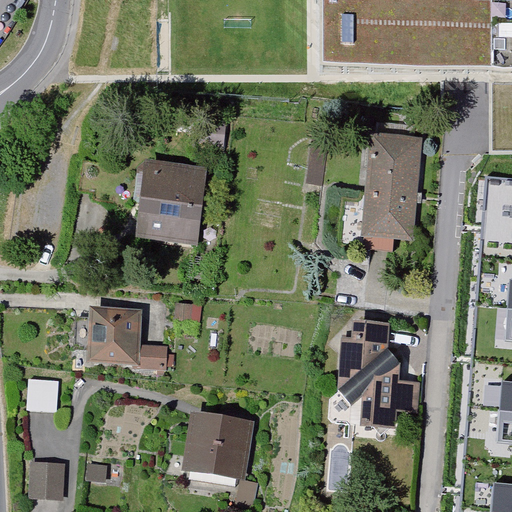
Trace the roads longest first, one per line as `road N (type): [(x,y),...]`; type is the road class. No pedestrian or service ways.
road 1 (residential): [(457,152),(431,511)]
road 2 (unclassified): [(58,0),(55,38),(34,72),(0,99)]
